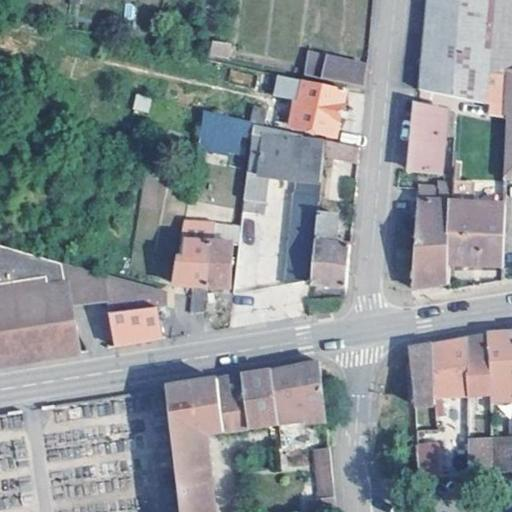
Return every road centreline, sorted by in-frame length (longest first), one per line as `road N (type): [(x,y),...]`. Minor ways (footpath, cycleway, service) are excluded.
road 1 (secondary): [(0,389),(354,332)]
road 2 (residential): [(372,329),(368,278),(393,0)]
road 3 (residential): [(362,511),(354,332)]
road 4 (secondary): [(372,329),(511,307)]
